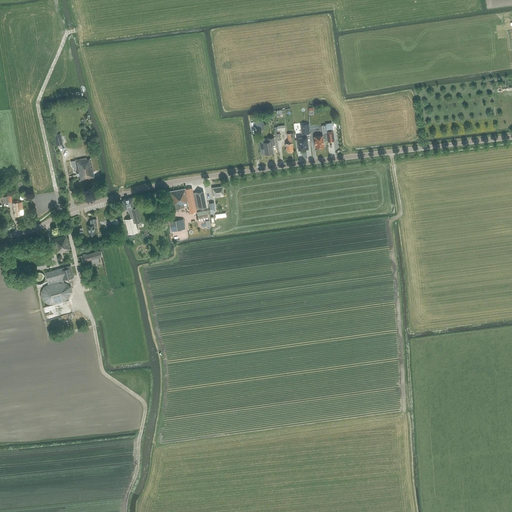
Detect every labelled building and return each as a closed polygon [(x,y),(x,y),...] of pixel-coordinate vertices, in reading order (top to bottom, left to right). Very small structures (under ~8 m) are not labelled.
[(306,109),(296,109),(297,115),(302,115),(302,118),(303,118),(306,118),(308,118),(308,114),(307,115),(306,109)] [(321,135),(314,136),(315,147),(316,147),(317,148),(319,147),(320,147),(324,146),(323,140),(325,140),(328,140),(328,141),(334,140),(333,130),(332,122),(325,123),(326,124),(322,125),(323,133),(321,135)] [(54,135),(56,146),(63,144),(60,133),(54,135)] [(306,136),(297,138),(299,150),(308,148),(306,136)] [(263,139),(264,147),(260,148),(261,154),(265,153),(265,154),(273,153),(272,144),(275,144),(274,137),(269,138),(263,139)] [(75,161),(71,161),(72,167),(76,166),(79,181),(94,178),(90,158),(87,159),(86,158),(75,160),(75,161)] [(220,195),(224,194),(223,186),(216,187),(216,186),(214,187),(213,188),(212,188),(213,196),(214,196),(215,202),(209,202),(210,214),(216,213),(215,205),(218,204),(217,199),(221,198),(220,195)] [(187,206),(188,206),(190,213),(197,212),(196,209),(199,208),(206,207),(203,191),(196,192),(196,193),(193,193),(192,188),(185,189),(185,188),(170,191),(173,209),(182,208),(184,207),(183,203),(186,203),(187,206)] [(129,213),(131,218),(131,221),(135,220),(135,223),(136,222),(141,221),(137,206),(134,207),(132,198),(122,200),(124,210),(128,209),(130,213),(129,213)] [(13,203),(13,205),(15,216),(20,215),(19,210),(23,209),(22,202),(13,203)] [(207,212),(197,214),(198,221),(208,219),(207,212)] [(131,221),(131,218),(125,219),(128,234),(138,232),(136,222),(135,223),(135,220),(131,221)] [(88,226),(89,234),(92,234),(95,233),(94,227),(97,227),(96,219),(90,220),(91,225),(88,226)] [(170,221),(172,232),(185,229),(183,219),(170,221)] [(52,239),(56,253),(70,249),(68,242),(66,236),(52,239)] [(102,256),(100,250),(81,256),(83,262),(91,260),(92,264),(100,262),(98,258),(102,256)] [(74,277),(70,265),(45,272),(48,284),(44,287),(41,291),(41,297),(44,301),(48,304),(54,304),(63,301),(68,299),(70,295),(70,291),(69,287),(68,285),(63,282),(63,280),(74,277)] [(45,277),(45,276),(44,275),(44,274),(43,272),(41,271),(40,271),(39,271),(38,271),(36,272),(35,273),(34,274),(34,275),(33,277),(33,278),(34,279),(35,281),(36,281),(37,282),(38,282),(40,282),(41,282),(43,281),(44,279),(44,278),(45,277)]
